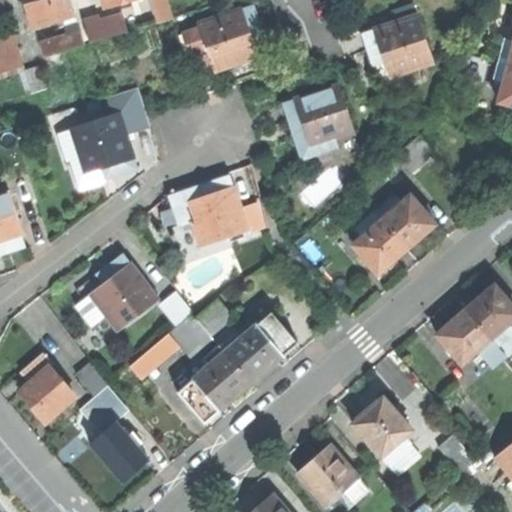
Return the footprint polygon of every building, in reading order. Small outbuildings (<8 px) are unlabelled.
[(24,0),(32,26),(62,17),(75,13),(71,0),(24,0)] [(138,6),(135,0),(129,0),(116,4),(118,12),(138,6)] [(148,0),(155,23),(170,19),(164,0),(148,0)] [(207,52),(213,71),(240,62),(256,56),(251,40),(261,36),(257,22),(251,6),(240,9),(240,7),(197,22),(198,26),(207,52)] [(81,31),(75,13),(62,17),(67,35),(81,31)] [(372,30),(360,34),(366,51),(371,65),(382,61),(388,77),(405,71),(430,62),(413,14),(372,28),(372,30)] [(122,15),(97,23),(103,39),(127,31),(122,15)] [(82,22),(89,44),(103,39),(97,23),(96,18),(82,22)] [(191,57),(207,52),(198,26),(182,31),(191,57)] [(85,45),(81,31),(67,35),(39,43),(44,58),(85,45)] [(0,35),(0,56),(18,51),(13,32),(0,35)] [(269,60),(261,36),(251,40),(256,56),(240,62),(242,69),(269,60)] [(500,45),(496,61),(507,64),(511,48),(500,45)] [(0,71),(22,65),(18,51),(0,56),(0,71)] [(407,79),(405,71),(388,77),(382,61),(371,65),(379,89),(407,79)] [(492,79),(502,82),(507,64),(496,61),(492,79)] [(511,65),(507,64),(502,82),(497,101),(511,104),(511,65)] [(293,99),(283,103),(289,121),(293,135),(304,131),(310,147),(326,142),(351,134),(353,133),(336,83),(293,98),(293,99)] [(121,112),(70,128),(79,156),(84,173),(101,167),(104,179),(119,175),(136,169),(132,157),(134,156),(121,112)] [(329,152),(326,142),(310,147),(304,131),(293,135),(302,161),(329,152)] [(354,144),(351,134),(326,142),(329,152),(354,144)] [(396,153),(411,170),(432,151),(417,134),(396,153)] [(80,187),(104,179),(101,167),(84,173),(79,156),(71,158),(80,187)] [(210,182),(197,187),(200,196),(184,202),(189,219),(190,222),(199,246),(246,229),(248,229),(240,207),(233,186),(231,187),(227,176),(210,182)] [(182,221),(189,219),(184,202),(200,196),(197,187),(173,195),(182,221)] [(9,191),(0,193),(0,254),(5,253),(26,246),(9,191)] [(178,226),(190,222),(189,219),(182,221),(173,195),(168,197),(172,210),(176,222),(178,226)] [(393,208),(380,220),(406,249),(420,237),(434,224),(409,195),(393,208)] [(370,208),(374,212),(385,202),(381,198),(370,208)] [(374,212),(380,220),(393,208),(387,201),(385,202),(374,212)] [(255,202),(240,207),(248,229),(246,229),(248,233),(264,227),(255,202)] [(169,224),(176,222),(172,210),(165,213),(169,224)] [(367,232),(380,220),(374,212),(360,224),(367,232)] [(392,261),(406,249),(380,220),(367,232),(352,245),(377,274),(392,261)] [(117,331),(158,299),(130,263),(129,264),(121,254),(106,266),(96,274),(103,284),(89,295),(100,309),(106,316),(117,331)] [(93,313),(100,309),(89,295),(103,284),(96,274),(75,290),(83,300),(93,313)] [(477,298),(464,310),(489,339),(502,327),(511,318),(511,308),(492,286),(477,298)] [(159,305),(175,324),(190,311),(174,292),(159,305)] [(217,298),(195,317),(210,335),(232,316),(217,298)] [(91,328),(106,316),(100,309),(93,313),(83,300),(75,306),(91,328)] [(449,323),(436,335),(461,363),(477,349),(489,339),(464,310),(449,323)] [(191,313),(169,332),(193,360),(215,341),(210,335),(195,317),(191,313)] [(271,313),(257,325),(282,355),(297,342),(271,313)] [(218,345),(251,382),(265,370),(282,355),(257,325),(240,340),(233,332),(218,345)] [(509,335),(502,327),(489,339),(495,346),(509,335)] [(511,331),(509,335),(495,346),(504,356),(505,357),(511,351),(511,331)] [(495,346),(489,339),(477,349),(492,367),(504,356),(495,346)] [(234,397),(251,382),(218,345),(204,358),(210,365),(192,381),(218,410),(234,397)] [(21,373),(31,386),(51,370),(52,370),(56,367),(45,354),(21,373)] [(92,397),(105,386),(87,365),(74,376),(92,397)] [(44,420),(73,397),(52,370),(51,370),(31,386),(22,393),(33,407),(44,420)] [(205,422),(218,410),(192,381),(179,392),(205,422)] [(95,399),(111,417),(124,405),(108,387),(95,399)] [(351,424),(386,464),(401,450),(401,449),(395,443),(409,430),(381,398),(365,412),(351,424)] [(99,430),(102,434),(113,424),(110,421),(99,430)] [(91,444),(123,480),(134,470),(147,459),(134,443),(129,437),(115,422),(113,424),(102,434),(91,444)] [(438,445),(459,471),(474,458),(454,433),(438,445)] [(133,434),(129,437),(134,443),(138,439),(133,434)] [(511,443),(495,457),(511,477),(511,443)] [(297,471),(327,506),(345,490),(355,501),(368,490),(328,444),(311,459),(297,471)] [(405,446),(401,449),(401,450),(386,464),(397,475),(416,458),(405,446)] [(254,509),(250,511),(288,511),(272,493),(254,509)]
